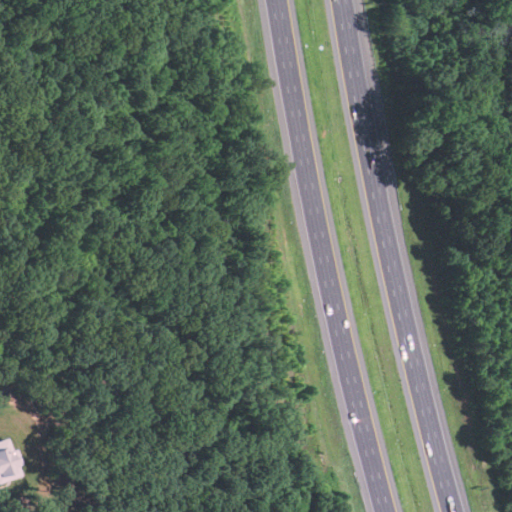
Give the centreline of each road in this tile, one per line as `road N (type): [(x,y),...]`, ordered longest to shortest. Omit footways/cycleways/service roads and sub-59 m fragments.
road 1 (motorway): [(454,511),(397,284),(342,0)]
road 2 (motorway): [(279,0),(327,260),(386,511)]
